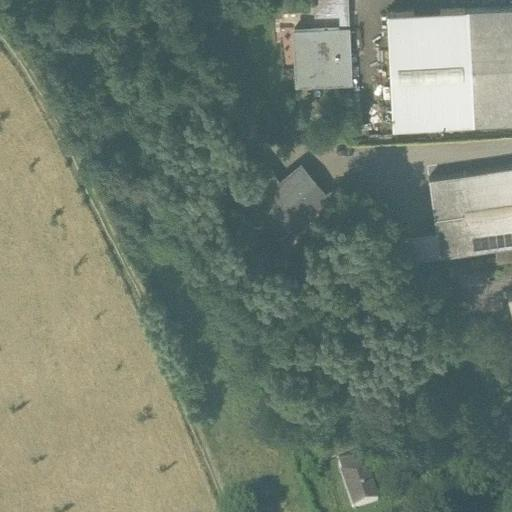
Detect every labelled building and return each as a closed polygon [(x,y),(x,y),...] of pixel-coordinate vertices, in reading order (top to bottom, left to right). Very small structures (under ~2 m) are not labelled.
[(341,15),(342,25),(351,25),(349,0),(312,0),(313,16),(341,15)] [(511,5),(386,11),(391,125),(511,119),(511,5)] [(349,81),(346,27),(293,30),(296,83),(349,81)] [(322,199),(295,168),(279,181),(254,150),(210,163),(276,238),(322,199)] [(511,164),(428,175),(434,223),(392,229),(396,259),(438,253),(511,243),(511,164)] [(511,255),(511,243),(438,253),(440,265),(511,255)] [(511,291),(503,293),(511,327),(511,291)] [(355,458),(338,463),(352,509),(378,501),(367,464),(357,467),(355,458)]
